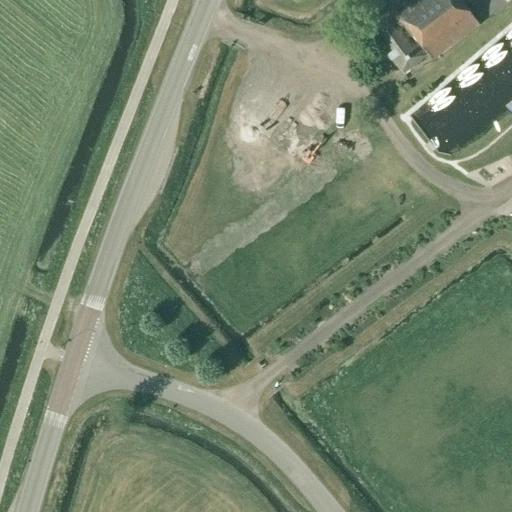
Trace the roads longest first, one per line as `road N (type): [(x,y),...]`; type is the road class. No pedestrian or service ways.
road 1 (secondary): [(72,360),(208,0)]
road 2 (tertiary): [(328,511),(237,421),(72,360)]
road 3 (secondary): [(26,511),(72,360)]
